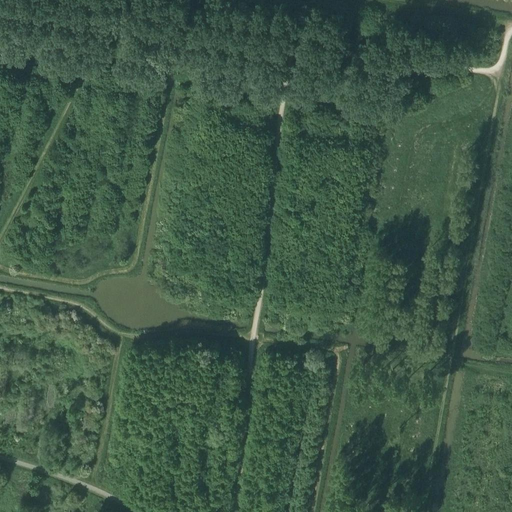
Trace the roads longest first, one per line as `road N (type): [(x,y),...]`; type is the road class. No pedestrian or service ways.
road 1 (track): [(116,15),(441,68),(497,68)]
road 2 (unknown): [(497,68),(453,356),(469,367),(511,373)]
road 3 (track): [(254,340),(290,44)]
road 4 (track): [(254,340),(184,328),(125,335),(72,302),(0,288)]
road 5 (track): [(116,15),(0,238)]
road 6 (track): [(234,511),(254,340)]
road 7 (unknown): [(511,26),(341,0)]
road 8 (track): [(443,511),(469,367)]
